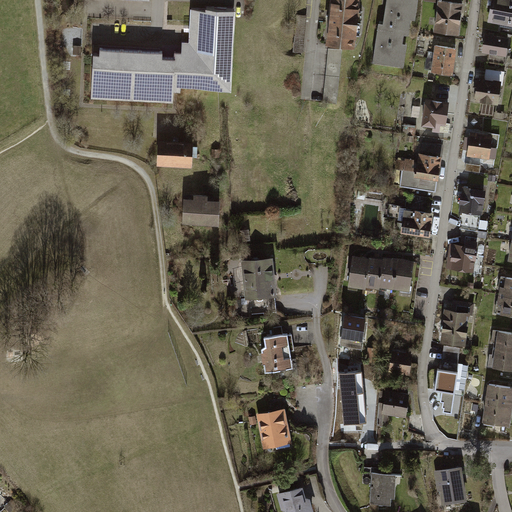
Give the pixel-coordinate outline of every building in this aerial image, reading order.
[(366,0),(330,0),(329,46),(345,47),(364,48),(366,0)] [(420,18),(421,0),(389,0),(387,23),(380,22),(375,61),(409,66),(411,43),(406,42),(407,34),(413,35),(416,18),(420,18)] [(464,2),(450,0),(439,0),(435,31),(460,34),(464,2)] [(511,24),(511,0),(496,0),(493,21),(511,24)] [(94,52),(92,98),(174,102),(175,91),(182,91),(182,86),(233,88),(236,7),(207,5),(207,8),(192,7),(191,41),(183,41),(182,51),(176,51),(176,56),(164,55),(164,49),(99,47),(99,52),(94,52)] [(310,12),(299,11),(295,55),(306,56),(310,12)] [(511,56),(511,33),(490,31),(487,53),(511,56)] [(466,45),(437,42),(434,71),(462,75),(466,45)] [(74,54),(82,55),(83,46),(74,46),(74,54)] [(341,103),(345,47),(329,46),(325,102),(341,103)] [(488,79),(482,79),(480,102),(507,104),(510,68),(489,67),(488,79)] [(455,100),(429,97),(426,126),(446,128),(446,123),(453,124),(455,100)] [(471,155),(496,157),(498,132),(473,130),(471,155)] [(159,140),(158,166),(194,167),(194,141),(159,140)] [(443,156),(419,153),(416,174),(400,171),(398,186),(438,191),(443,156)] [(489,185),(462,181),(458,207),(486,211),(489,185)] [(195,199),(184,198),(184,224),(220,225),(221,200),(208,200),(208,195),(195,194),(195,196),(195,199)] [(409,208),(407,233),(435,235),(437,210),(409,208)] [(458,243),(456,267),(479,270),(481,245),(458,243)] [(417,288),(418,254),(354,251),(352,285),(417,288)] [(273,257),(243,260),(247,299),(277,295),(273,257)] [(501,295),(511,296),(511,278),(504,277),(501,295)] [(511,296),(501,295),(499,316),(511,317),(511,296)] [(464,345),(470,346),(475,305),(445,302),(440,342),(446,343),(464,345)] [(348,340),(369,341),(370,317),(349,316),(348,340)] [(494,347),(511,349),(511,331),(497,330),(494,347)] [(295,334),(271,337),(271,347),(267,349),(271,373),(291,372),(301,369),(295,334)] [(462,360),(464,345),(446,343),(445,358),(462,360)] [(511,349),(494,347),(492,366),(511,369),(511,349)] [(396,349),(393,370),(417,373),(419,351),(396,349)] [(441,363),(437,390),(444,391),(442,400),(453,402),(459,366),(441,363)] [(370,367),(347,366),(347,387),(370,387),(370,367)] [(487,401),(511,403),(511,386),(488,384),(487,401)] [(415,389),(390,386),(387,412),(412,416),(415,389)] [(511,403),(487,401),(484,420),(511,423),(511,403)] [(291,408),(263,413),(270,449),(297,444),(291,408)] [(280,448),(282,454),(293,452),(292,446),(280,448)] [(468,499),(462,466),(435,471),(441,504),(468,499)] [(397,475),(372,474),(371,504),(391,505),(391,497),(396,497),(397,475)] [(315,511),(309,484),(284,490),(288,511),(315,511)]
